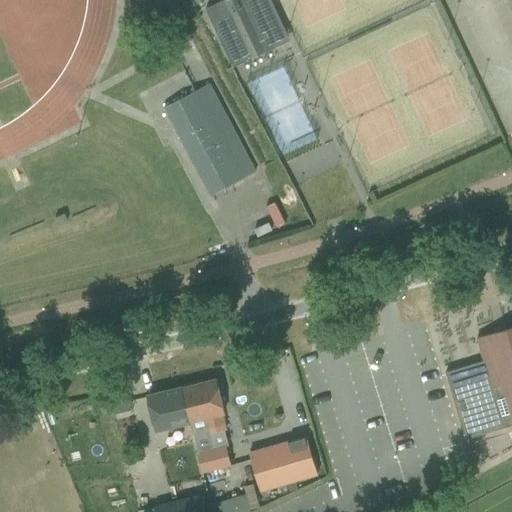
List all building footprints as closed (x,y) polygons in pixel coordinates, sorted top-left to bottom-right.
[(271,0),(223,0),(205,9),(231,65),(289,38),(271,0)] [(164,107),(210,195),(256,171),(210,83),(164,107)] [(65,213),(55,217),(58,225),(68,221),(65,213)] [(511,326),(505,329),(504,326),(494,329),(495,332),(476,338),(484,361),(446,372),(466,439),(505,427),(493,386),(501,384),(511,417),(511,326)] [(216,379),(182,387),(191,421),(196,442),(203,472),(230,465),(225,446),(213,449),(209,434),(225,430),(227,429),(223,413),(224,413),(221,399),(216,379)] [(149,396),(157,429),(190,421),(191,421),(182,387),(149,396)] [(127,391),(109,396),(111,405),(113,415),(132,410),(129,401),(127,391)] [(261,491),(318,474),(306,436),(249,453),(261,491)] [(205,511),(201,494),(154,505),(156,511),(205,511)]
